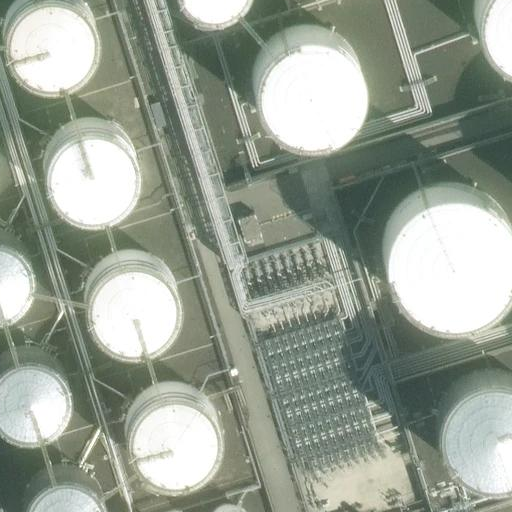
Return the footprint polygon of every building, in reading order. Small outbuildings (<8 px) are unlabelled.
[(15,60),(28,73),(43,81),(61,84),(78,80),(94,72),(106,58),(112,42),(114,24),(109,7),(103,0),(15,0),(10,9),(6,26),(8,44),(15,60)] [(183,0),(187,4),(198,9),(211,10),(223,7),(233,0),(183,0)] [(483,45),(495,58),(511,66),(511,0),(476,0),(473,12),(475,29),(483,45)] [(262,114),(274,127),(290,135),(307,138),(325,134),(340,126),(352,112),(359,96),(360,78),(355,61),(345,47),(331,36),(314,31),(296,31),(280,37),(266,48),(256,63),(252,81),(254,98),(262,114)] [(60,193),(73,206),(89,214),(106,216),(124,213),(139,204),(151,191),(158,175),(159,157),(154,140),(144,125),(130,115),(113,110),(95,110),(78,116),(65,127),(55,142),(51,159),(53,177),(60,193)] [(393,289),(409,302),(427,309),(448,311),(467,306),(484,295),(498,280),(505,261),(507,241),(502,222),(491,204),(476,191),(457,184),(437,182),(417,187),(400,198),(387,213),(379,232),(378,252),(382,272),(393,289)] [(0,314),(1,314),(13,311),(23,303),(31,293),(34,281),(33,268),(29,256),(20,246),(9,240),(0,237),(0,314)] [(97,327),(109,340),(125,348),(142,351),(160,347),(175,339),(187,325),(194,309),(195,291),(190,274),(180,260),(166,249),(149,244),(131,244),(115,250),(101,261),(91,276),(87,293),(89,311),(97,327)] [(0,414),(3,419),(12,427),(24,432),(37,432),(49,428),(60,421),(67,410),(71,398),(70,385),(65,374),(57,364),(46,357),(33,355),(21,357),(9,362),(0,371),(0,414)] [(138,456),(150,469),(166,477),(184,480),(201,476),(216,468),(228,454),(235,438),(236,420),(232,403),(222,389),(207,378),(190,373),(173,373),(156,379),(142,390),(133,405),(129,422),(131,440),(138,456)] [(444,457),(456,470),(472,478),(489,481),(507,477),(511,474),(511,378),(496,374),(478,374),(462,380),(448,391),(438,406),(434,423),(436,441),(444,457)] [(31,511),(108,511),(108,502),(103,490),(95,480),(84,474),(72,471),(59,473),(47,478),(38,488),(33,499),(31,511)]
